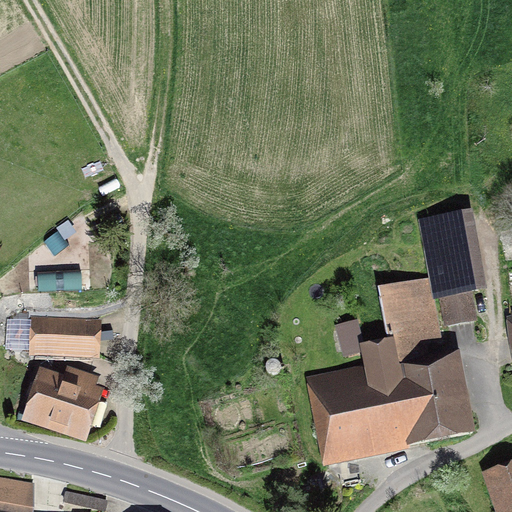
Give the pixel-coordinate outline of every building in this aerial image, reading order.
[(462,216),(422,223),(435,297),(441,296),(470,291),(475,290),(462,216)] [(79,271),(39,275),(40,284),(79,281),(79,271)] [(374,389),(313,400),(322,448),(415,430),(416,435),(462,426),(450,363),(405,372),(400,345),(438,338),(428,284),(379,293),(389,346),(367,351),(374,389)] [(441,296),(446,326),(476,321),(470,291),(441,296)] [(94,325),(34,321),(33,351),(93,355),(94,325)] [(361,353),(355,324),(339,327),(345,356),(361,353)] [(71,390),(47,381),(35,416),(84,433),(96,399),(89,396),(95,381),(77,374),(71,390)] [(500,511),(511,511),(511,467),(488,476),(500,511)] [(32,485),(0,478),(0,504),(32,510),(32,485)] [(67,492),(64,502),(105,511),(105,501),(67,492)]
